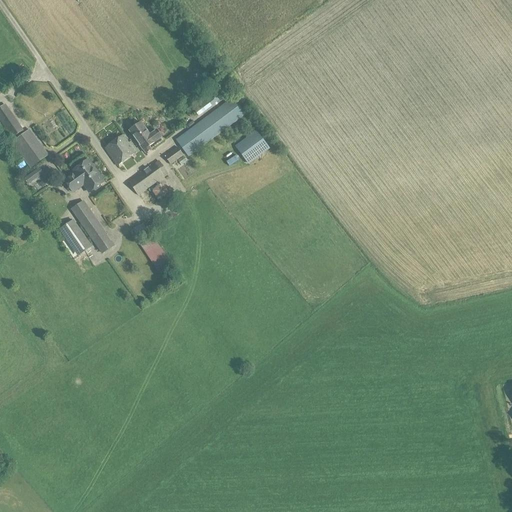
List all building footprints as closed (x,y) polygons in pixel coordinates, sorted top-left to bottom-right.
[(192,107),(199,117),(224,97),(217,88),(192,107)] [(233,98),(176,141),(189,158),(246,115),(233,98)] [(23,131),(5,105),(0,109),(0,120),(12,138),(23,131)] [(141,123),(129,131),(135,138),(146,130),(141,123)] [(31,167),(48,155),(30,130),(13,142),(31,167)] [(146,130),(135,138),(146,154),(151,150),(149,147),(162,138),(157,131),(150,136),(146,130)] [(257,130),(253,133),(235,147),(249,165),(270,149),(257,130)] [(105,148),(117,166),(136,153),(124,135),(105,148)] [(177,148),(165,157),(171,165),(183,156),(177,148)] [(234,158),(227,149),(215,157),(222,166),(234,158)] [(184,157),(178,161),(181,166),(187,161),(184,157)] [(75,172),(64,180),(72,191),(84,183),(90,192),(88,193),(89,193),(92,191),(95,191),(100,187),(100,185),(104,182),(88,160),(74,171),(75,172)] [(164,177),(155,164),(129,182),(138,195),(164,177)] [(24,179),(29,185),(44,174),(39,168),(24,179)] [(148,189),(154,199),(165,193),(158,183),(148,189)] [(84,201),(71,210),(95,243),(107,235),(108,234),(84,201)] [(60,230),(78,256),(92,247),(74,220),(60,230)] [(154,235),(139,241),(152,271),(167,264),(154,235)]
